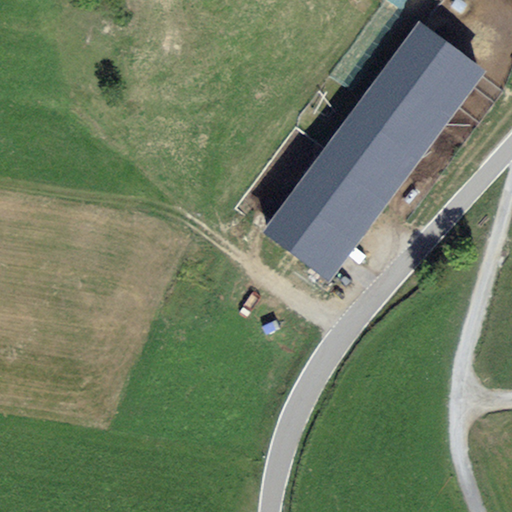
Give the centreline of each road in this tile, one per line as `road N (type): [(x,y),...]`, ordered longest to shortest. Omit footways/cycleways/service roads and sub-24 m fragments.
road 1 (tertiary): [(511,144),(339,334),(282,437),(271,511)]
road 2 (track): [(511,171),(453,403),(456,464),(476,511)]
road 3 (track): [(339,334),(199,221),(123,183),(51,178)]
